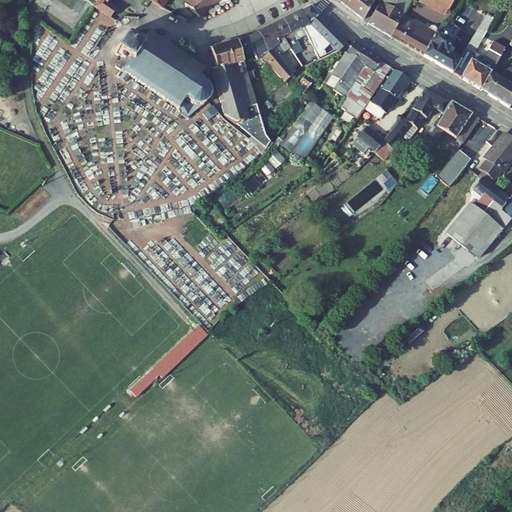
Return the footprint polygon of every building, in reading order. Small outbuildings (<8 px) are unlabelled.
[(75,0),(109,22),(111,17),(116,8),(115,8),(106,2),(107,0),(75,0)] [(154,0),(152,3),(163,11),(171,0),(154,0)] [(195,0),(189,5),(201,21),(227,0),(195,0)] [(344,0),(342,2),(367,22),(379,0),(344,0)] [(388,0),(385,6),(383,4),(371,25),(395,39),(403,24),(407,18),(416,1),(416,0),(388,0)] [(416,0),(416,1),(425,6),(428,0),(450,12),(457,0),(416,0)] [(450,12),(428,0),(425,6),(446,18),(450,12)] [(312,9),(302,15),(306,19),(312,26),(310,28),(313,31),(315,29),(321,35),(336,52),(346,43),(316,10),(312,9)] [(302,15),(285,24),(291,34),(286,38),(289,42),(294,39),(292,36),(305,31),(301,25),(306,19),(302,15)] [(416,23),(407,18),(403,24),(412,30),(416,23)] [(313,31),(310,28),(312,26),(306,19),(301,25),(305,31),(307,30),(315,41),(321,35),(315,29),(313,31)] [(412,30),(403,24),(395,39),(456,77),(463,63),(451,55),(456,45),(438,34),(437,30),(435,29),(431,32),(416,23),(412,30)] [(285,24),(280,26),(286,38),(291,34),(285,24)] [(280,26),(261,36),(274,51),(289,42),(286,38),(280,26)] [(149,37),(144,45),(134,38),(135,37),(131,34),(129,37),(130,38),(115,56),(119,58),(120,57),(122,58),(116,65),(117,69),(123,72),(121,74),(126,77),(127,75),(133,80),(136,82),(134,83),(138,86),(139,84),(146,89),(145,91),(148,93),(149,91),(155,96),(154,97),(158,100),(159,98),(165,103),(164,105),(168,107),(169,105),(177,111),(176,113),(185,117),(183,119),(188,122),(208,106),(211,100),(210,90),(213,85),(206,80),(208,76),(205,74),(204,76),(194,69),(195,67),(193,65),(191,67),(184,62),(185,60),(183,58),(181,60),(175,55),(176,54),(173,51),(172,53),(165,48),(166,46),(163,45),(162,46),(149,37)] [(280,58),(274,51),(261,36),(243,46),(250,60),(256,58),(261,66),(264,64),(266,62),(270,66),(280,58)] [(479,54),(487,41),(478,36),(471,49),(479,54)] [(350,47),(346,43),(336,52),(341,56),(350,47)] [(240,45),(230,48),(236,69),(251,125),(237,130),(243,134),(243,133),(263,145),(267,139),(240,45)] [(508,52),(497,46),(491,56),(502,62),(508,52)] [(394,71),(355,47),(353,51),(335,77),(343,84),(339,89),(349,96),(347,99),(341,107),(348,112),(346,114),(356,121),(364,108),(367,110),(371,104),(394,71)] [(230,48),(213,52),(219,73),(236,69),(230,48)] [(479,54),(471,49),(463,63),(456,77),(484,94),(494,77),(474,64),(479,54)] [(333,56),(321,61),(323,65),(335,59),(333,56)] [(291,71),(280,58),(270,66),(273,69),(281,79),(291,71)] [(227,121),(237,130),(251,125),(236,69),(219,73),(214,75),(227,121)] [(298,79),(291,71),(281,79),(288,88),(298,79)] [(502,81),(495,76),(494,77),(484,94),(511,111),(511,109),(511,71),(506,74),(502,81)] [(412,83),(396,74),(374,106),(371,104),(367,110),(366,112),(379,121),(383,121),(387,116),(388,117),(394,110),(390,108),(397,102),(399,103),(412,83)] [(133,80),(127,75),(126,77),(123,81),(129,86),(133,80)] [(343,84),(335,77),(332,75),(326,84),(347,99),(349,96),(339,89),(343,84)] [(308,78),(306,81),(301,88),(310,94),(317,84),(308,78)] [(302,79),(297,85),(301,88),(306,81),(302,79)] [(452,107),(428,93),(408,124),(404,122),(387,144),(378,157),(371,166),(381,174),(390,161),(389,161),(398,149),(402,151),(405,151),(412,141),(424,123),(426,125),(435,112),(445,118),(452,107)] [(335,120),(312,104),(283,148),(306,164),(335,120)] [(451,137),(457,142),(474,117),(453,106),(429,144),(435,147),(445,133),(451,137)] [(214,111),(204,119),(209,124),(218,116),(214,111)] [(465,147),(482,121),(474,117),(457,142),(465,147)] [(387,144),(359,121),(358,123),(350,134),(378,157),(387,144)] [(445,133),(435,147),(441,152),(451,137),(445,133)] [(511,163),(511,140),(507,137),(488,161),(495,167),(483,182),(476,191),(483,197),(485,198),(504,213),(511,203),(492,188),(511,163)] [(475,162),(461,151),(439,179),(453,190),(475,162)] [(481,180),(483,182),(495,167),(488,161),(487,162),(489,164),(483,172),(486,174),(481,180)] [(390,199),(397,191),(381,179),(377,183),(385,190),(382,193),(390,199)] [(451,236),(453,238),(477,208),(485,198),(483,197),(451,236)] [(477,208),(496,223),(504,213),(485,198),(477,208)] [(482,262),(511,224),(511,219),(504,213),(496,223),(477,208),(453,238),(482,262)] [(204,332),(198,326),(176,349),(166,358),(172,364),(204,332)] [(172,364),(166,358),(131,394),(136,399),(172,364)]
